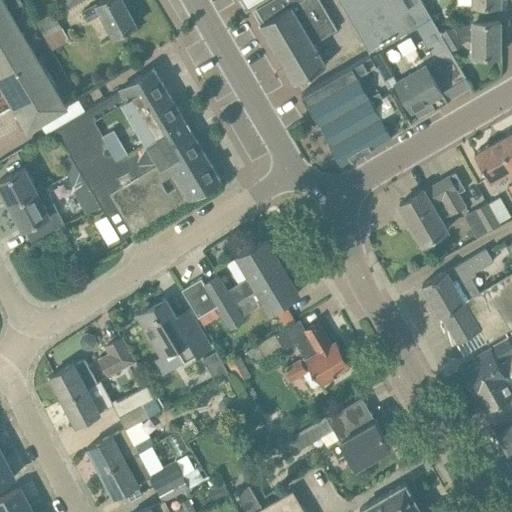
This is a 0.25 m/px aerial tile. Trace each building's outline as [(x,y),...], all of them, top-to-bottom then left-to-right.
[(9,10),(23,2),(21,0),(0,0),(0,112),(14,103),(28,127),(65,105),(9,10)] [(115,36),(136,25),(122,0),(102,0),(82,11),(87,20),(102,12),(115,36)] [(320,0),(268,0),(256,7),(264,20),(260,23),(295,82),(327,63),(314,42),(338,28),(320,0)] [(421,0),(340,0),(369,54),(372,53),(385,76),(403,108),(410,104),(418,117),(433,107),(435,108),(447,101),(447,100),(471,87),(421,0)] [(45,35),(58,28),(53,19),(40,26),(45,35)] [(473,54),(499,54),(499,20),(473,20),(473,22),(438,29),(450,49),(466,39),(473,39),(473,54)] [(339,156),(342,161),(343,160),(418,117),(410,104),(403,108),(385,76),(372,53),(369,54),(302,92),(339,156)] [(185,121),(153,68),(152,69),(54,128),(70,155),(79,168),(87,183),(120,238),(220,179),(189,127),(184,130),(181,124),(185,121)] [(511,130),(498,139),(511,163),(511,130)] [(491,181),(511,168),(511,163),(498,139),(474,152),(484,170),(491,181)] [(70,155),(59,161),(67,174),(79,168),(70,155)] [(25,166),(0,179),(0,183),(11,204),(37,190),(25,166)] [(79,168),(67,174),(76,189),(87,183),(79,168)] [(422,243),(440,233),(447,228),(441,217),(464,203),(458,192),(465,188),(455,171),(424,189),(424,188),(399,202),(422,243)] [(50,214),(37,190),(11,204),(22,226),(21,227),(22,228),(41,218),(48,232),(63,224),(55,211),(50,214)] [(483,223),(473,229),(477,237),(488,231),(487,230),(499,223),(487,203),(487,202),(475,209),(483,223)] [(181,288),(192,305),(198,316),(217,305),(282,266),(265,238),(238,255),(250,275),(226,290),(218,275),(205,283),(201,277),(181,288)] [(446,269),(439,273),(422,283),(440,314),(464,300),(464,299),(480,290),(471,276),(476,273),(475,271),(494,260),(486,246),(460,262),(447,270),(446,269)] [(282,266),(217,305),(229,326),(243,318),(241,315),(258,305),(256,301),(263,297),(270,309),(298,292),(294,286),(297,280),(292,271),(292,268),(283,268),(282,266)] [(464,300),(440,314),(457,342),(480,328),(487,341),(511,326),(511,270),(480,290),(464,299),(464,300)] [(138,314),(148,331),(162,354),(176,346),(184,361),(210,346),(198,326),(188,309),(186,310),(190,317),(180,323),(165,297),(162,299),(164,302),(156,306),(155,304),(138,314)] [(299,318),(275,332),(283,346),(284,347),(296,341),(304,356),(285,367),(291,379),(311,367),(321,384),(338,374),(337,371),(349,363),(335,340),(332,342),(318,320),(304,328),(299,318)] [(275,332),(257,343),(263,353),(266,357),(283,346),(275,332)] [(476,359),(461,368),(475,392),(476,391),(486,410),(511,395),(511,385),(506,374),(511,370),(511,342),(508,336),(474,355),(476,359)] [(99,358),(108,374),(134,360),(122,337),(106,345),(110,352),(99,358)] [(215,351),(203,358),(214,378),(226,371),(215,351)] [(239,352),(227,359),(238,380),(251,374),(239,352)] [(74,361),(49,374),(62,399),(97,381),(85,357),(75,362),(74,361)] [(97,381),(62,399),(76,424),(110,406),(105,397),(109,395),(100,379),(97,381)] [(117,400),(112,402),(113,404),(119,415),(157,394),(150,382),(117,400)] [(157,394),(119,415),(125,426),(126,427),(160,409),(165,407),(157,394)] [(228,396),(222,397),(218,403),(219,409),(225,413),(231,411),(232,410),(237,414),(247,408),(239,395),(233,399),(228,396)] [(326,416),(293,435),(297,443),(299,447),(322,435),(327,444),(339,438),(345,448),(355,465),(390,444),(362,395),(344,405),(326,416)] [(510,453),(511,451),(511,416),(494,426),(510,453)] [(105,437),(87,446),(100,471),(139,450),(146,447),(150,445),(153,443),(149,435),(135,442),(130,434),(126,437),(121,428),(112,433),(105,437)] [(290,431),(276,439),(283,451),(297,443),(293,435),(290,431)] [(139,450),(100,471),(114,496),(151,475),(150,473),(162,467),(150,445),(146,447),(139,450)] [(162,467),(150,473),(151,475),(157,487),(194,467),(186,453),(162,467)] [(2,455),(0,455),(0,483),(14,476),(2,455)] [(194,467),(157,487),(163,498),(164,501),(165,500),(203,478),(197,466),(194,468),(194,467)] [(229,493),(223,481),(209,489),(215,500),(229,493)] [(405,511),(418,504),(405,482),(359,508),(361,511),(405,511)] [(306,511),(293,488),(262,506),(248,483),(234,491),(245,511),(306,511)] [(0,496),(0,511),(22,511),(31,508),(19,487),(2,496),(0,496)] [(150,504),(135,511),(194,511),(197,511),(189,496),(181,500),(183,505),(171,511),(169,507),(164,509),(159,500),(151,505),(150,504)]
